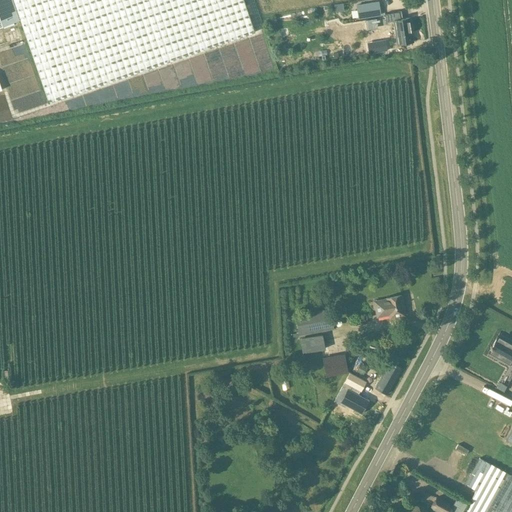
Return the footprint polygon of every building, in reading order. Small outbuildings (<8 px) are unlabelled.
[(0,0),(0,26),(20,19),(49,103),(255,32),(244,0),(0,0)] [(364,17),(380,15),(378,2),(362,4),(364,17)] [(413,42),(410,18),(394,20),(397,44),(413,42)] [(376,19),(365,20),(367,30),(377,29),(376,19)] [(0,32),(0,45),(21,39),(17,28),(0,32)] [(385,33),(374,34),(377,55),(388,53),(385,33)] [(405,315),(401,295),(386,298),(386,299),(374,301),(377,316),(389,314),(390,318),(405,315)] [(334,329),(330,308),(295,315),(299,336),(334,329)] [(325,349),(322,334),(304,337),(307,352),(325,349)] [(511,342),(498,335),(488,352),(497,357),(498,355),(511,362),(511,360),(511,342)] [(322,357),(326,376),(348,372),(345,353),(322,357)] [(363,374),(367,365),(359,361),(355,370),(363,374)] [(376,388),(387,394),(401,368),(391,363),(376,388)] [(366,381),(350,372),(334,401),(345,407),(346,405),(362,414),(362,413),(361,413),(368,401),(369,401),(369,400),(358,394),(360,391),(361,391),(366,381)] [(455,449),(466,455),(469,450),(458,444),(455,449)] [(511,511),(511,475),(480,458),(465,484),(476,490),(464,511),(511,511)] [(430,508),(437,511),(449,511),(454,505),(437,496),(430,508)]
